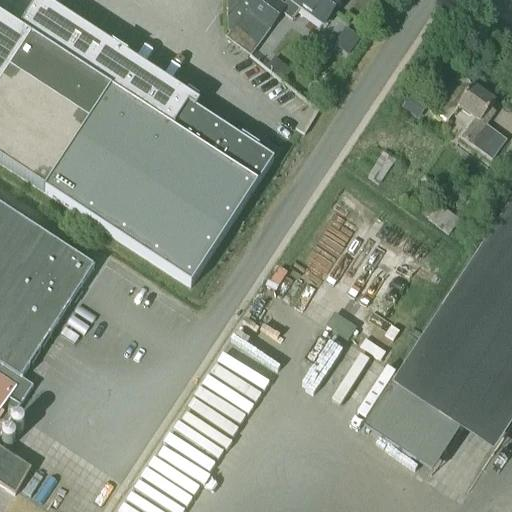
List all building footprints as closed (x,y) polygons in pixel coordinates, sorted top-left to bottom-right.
[(323,29),(343,1),(341,0),(291,0),(284,10),(269,0),(258,0),(247,15),(245,14),(225,42),(249,59),(281,16),(292,23),(300,12),(323,29)] [(240,143),(192,112),(197,104),(198,103),(187,96),(186,97),(187,97),(185,99),(51,11),(52,9),(52,10),(53,9),(42,2),(41,3),(42,3),(41,5),(38,3),(18,34),(0,22),(0,167),(44,196),(190,291),(256,190),(273,165),(256,154),(258,151),(241,140),(240,141),(241,141),(240,143)] [(491,164),(506,144),(485,129),(495,115),(490,112),(495,106),(469,87),(470,86),(459,78),(433,114),(448,125),(458,111),(475,123),(461,142),(491,164)] [(401,111),(418,122),(428,107),(411,96),(401,111)] [(382,156),(367,181),(379,189),(395,164),(382,156)] [(511,206),(389,394),(360,438),(429,483),(458,439),(491,460),(511,429),(511,206)] [(427,224),(448,239),(459,224),(438,209),(427,224)] [(19,383),(92,271),(0,210),(0,489),(13,498),(27,474),(0,455),(0,438),(31,391),(19,383)] [(129,346),(138,328),(129,323),(119,340),(129,346)] [(338,447),(332,456),(358,473),(364,464),(338,447)] [(131,462),(142,472),(153,460),(141,450),(131,462)] [(144,480),(137,494),(148,499),(155,485),(144,480)]
